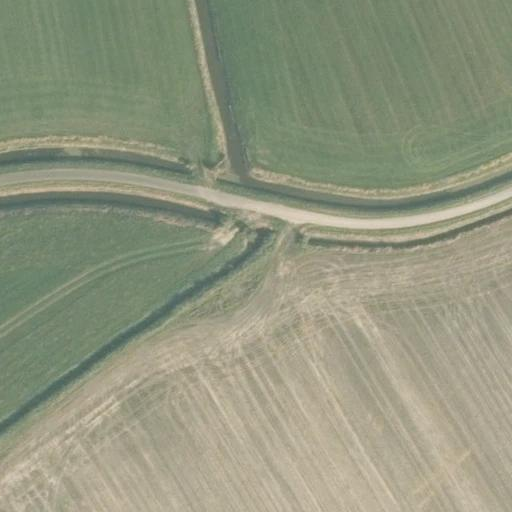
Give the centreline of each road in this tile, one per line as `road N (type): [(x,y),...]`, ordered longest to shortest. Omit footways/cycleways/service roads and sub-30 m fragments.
road 1 (unclassified): [(246,206),(348,223),(405,223),(511,192)]
road 2 (track): [(0,184),(58,175),(134,179),(246,206)]
